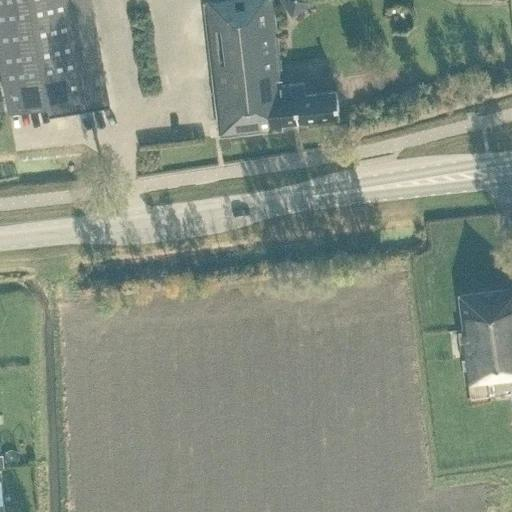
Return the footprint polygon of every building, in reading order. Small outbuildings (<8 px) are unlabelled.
[(109,105),(105,79),(91,0),(0,0),(0,58),(9,111),(48,105),(50,115),(64,112),(69,105),(76,110),(109,105)] [(283,73),(275,1),(274,0),(206,0),(205,0),(214,80),(283,73)] [(286,0),(292,10),(309,0),(286,0)] [(283,73),(214,80),(220,135),(282,128),(282,124),(343,117),(340,93),(307,96),(305,81),(284,83),(283,73)] [(467,387),(511,380),(511,288),(460,296),(464,332),(460,333),(467,387)] [(22,511),(21,503),(6,505),(6,511),(22,511)]
